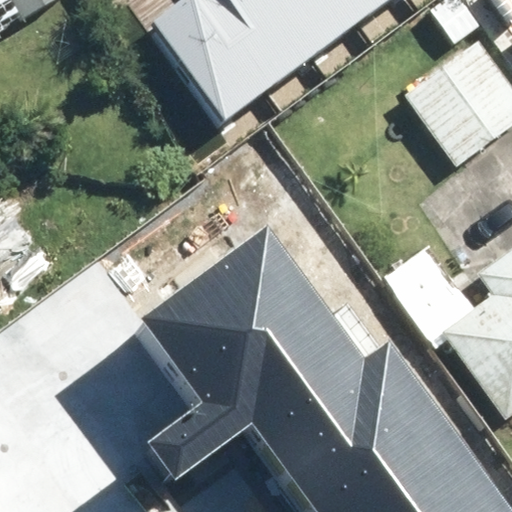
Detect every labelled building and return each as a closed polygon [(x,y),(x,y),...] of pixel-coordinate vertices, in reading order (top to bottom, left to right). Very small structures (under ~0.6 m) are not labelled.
[(0,0),(0,28),(39,6),(34,0),(0,0)] [(196,0),(149,34),(217,127),(393,0),(196,0)] [(449,165),(511,122),(470,65),(409,108),(449,165)] [(0,298),(38,271),(10,231),(0,238),(0,298)] [(220,511),(492,511),(342,312),(313,333),(247,244),(125,335),(185,414),(129,455),(171,511),(198,511),(213,501),(220,511)] [(511,271),(436,323),(496,410),(511,398),(511,271)]
